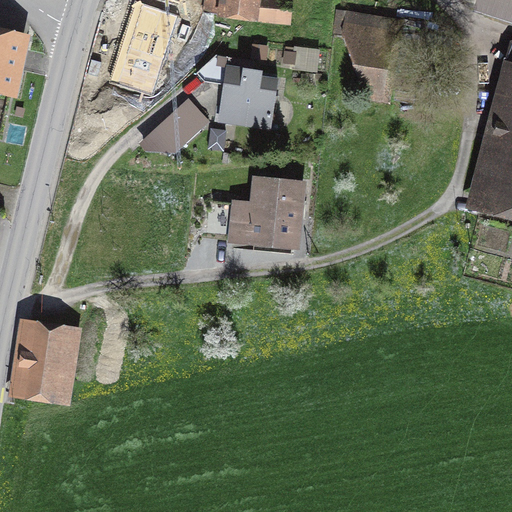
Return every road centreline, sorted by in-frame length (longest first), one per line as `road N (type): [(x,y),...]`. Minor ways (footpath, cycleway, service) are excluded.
road 1 (track): [(436,210),(330,261),(92,289),(6,312)]
road 2 (tertiary): [(0,341),(75,29)]
road 3 (track): [(196,85),(99,173),(53,298)]
